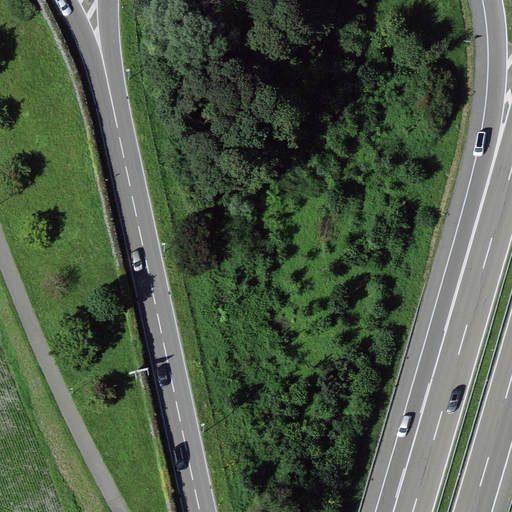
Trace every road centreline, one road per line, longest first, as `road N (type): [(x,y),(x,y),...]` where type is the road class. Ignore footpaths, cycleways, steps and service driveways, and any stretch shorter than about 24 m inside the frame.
road 1 (secondary): [(199,511),(103,67)]
road 2 (motorway): [(494,0),(501,69),(451,291),(461,349)]
road 3 (motorway): [(511,171),(461,349)]
road 4 (motorway): [(461,349),(412,511)]
road 5 (motorway): [(472,511),(511,382)]
